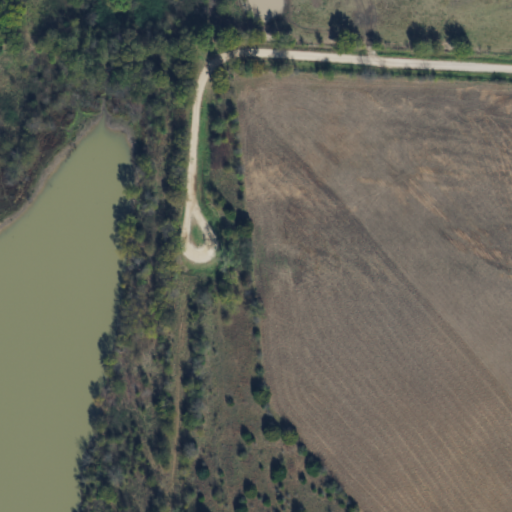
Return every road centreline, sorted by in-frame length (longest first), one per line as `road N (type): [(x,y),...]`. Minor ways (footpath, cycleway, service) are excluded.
road 1 (residential): [(511,68),(230,53),(204,71),(197,104)]
road 2 (residential): [(197,104),(185,243),(197,254),(210,245),(192,197)]
